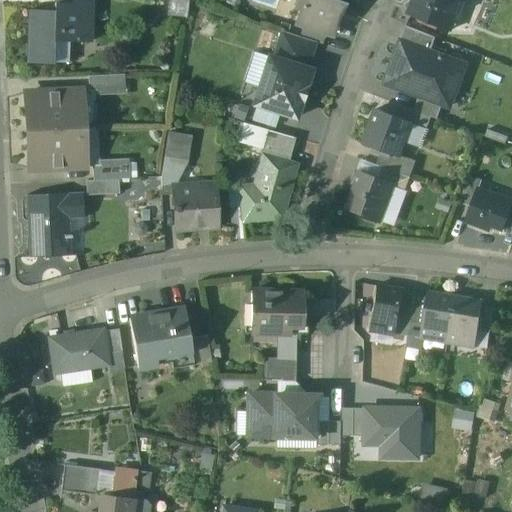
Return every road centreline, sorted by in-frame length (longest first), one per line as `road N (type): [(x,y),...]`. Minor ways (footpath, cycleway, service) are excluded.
road 1 (residential): [(0,315),(119,278),(307,254)]
road 2 (residential): [(380,0),(307,254)]
road 3 (residential): [(0,320),(28,511)]
road 4 (residential): [(345,254),(511,272)]
